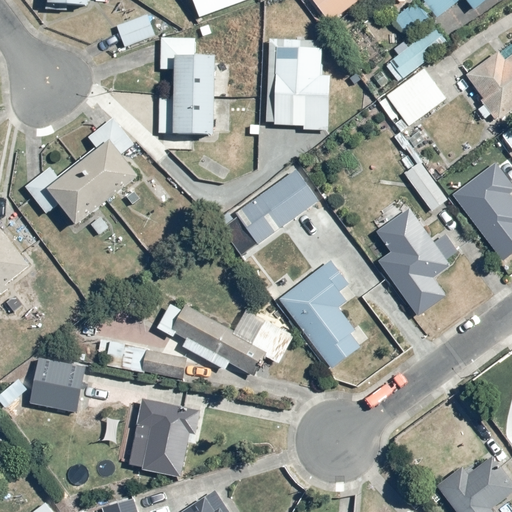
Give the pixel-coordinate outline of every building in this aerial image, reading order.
[(251,0),(195,0),(202,18),(251,0)] [(307,0),(315,11),(320,7),(330,21),(358,0),(307,0)] [(390,0),(383,6),(410,39),(422,29),(439,49),(454,36),(440,19),(462,0),(466,0),(476,11),(489,0),(390,0)] [(157,35),(149,14),(119,25),(127,47),(157,35)] [(197,55),(198,38),(164,37),(163,69),(176,69),(175,121),(161,120),(160,152),(195,153),(195,135),(218,136),(221,56),(197,55)] [(401,82),(432,57),(424,47),(422,49),(415,40),(385,63),(401,82)] [(511,110),(511,44),(468,75),(499,120),(511,110)] [(447,99),(425,68),(379,100),(401,131),(447,99)] [(137,145),(116,119),(93,137),(102,148),(62,179),(53,167),(28,187),(49,213),(63,202),(82,227),(144,178),(125,154),(137,145)] [(511,153),(511,128),(493,142),(504,159),(511,153)] [(449,200),(420,161),(405,173),(433,211),(449,200)] [(321,200),(298,169),(237,212),(222,223),(245,254),(321,200)] [(432,237),(411,207),(379,231),(394,252),(381,261),(421,316),(448,296),(435,278),(453,265),(449,259),(461,251),(445,228),(432,237)] [(0,294),(2,297),(11,290),(8,285),(33,265),(3,227),(0,228),(0,294)] [(348,300),(341,291),(349,285),(341,274),(331,261),(281,298),(333,369),(367,343),(340,306),(348,300)] [(145,363),(193,370),(194,352),(226,369),(230,362),(256,377),(270,384),(296,335),(247,309),(235,331),(174,298),(155,331),(174,341),(111,336),(108,369),(145,372),(145,363)] [(83,367),(37,359),(29,404),(75,413),(83,367)] [(201,409),(126,396),(115,464),(183,476),(190,432),(197,433),(201,409)] [(511,496),(511,490),(493,455),(443,481),(459,511),(497,511),(494,506),(511,496)] [(214,491),(182,511),(228,511),(227,509),(214,491)] [(139,511),(135,498),(103,507),(104,511),(139,511)] [(56,511),(46,499),(30,511),(56,511)]
